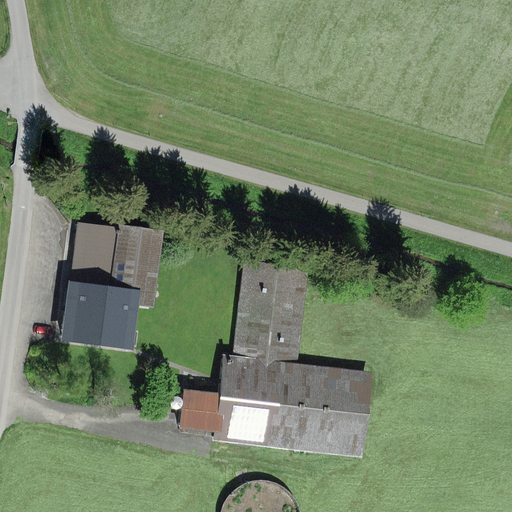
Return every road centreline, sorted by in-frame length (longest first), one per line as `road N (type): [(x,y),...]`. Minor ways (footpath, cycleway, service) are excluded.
road 1 (unclassified): [(511,247),(31,107)]
road 2 (unclassified): [(26,182),(0,390)]
